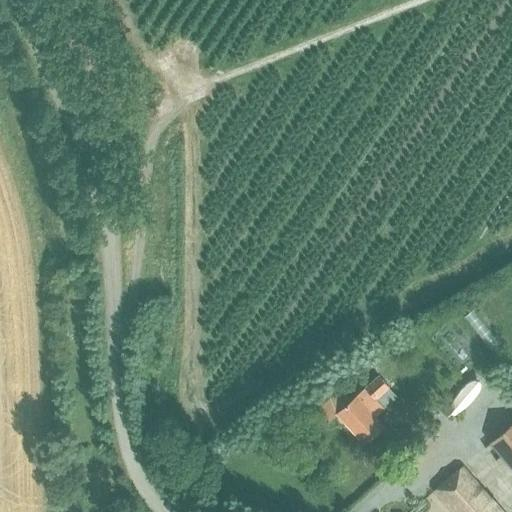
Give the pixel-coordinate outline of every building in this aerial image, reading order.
[(440,406),(452,418),(488,381),(475,369),(440,406)] [(365,387),(368,391),(376,400),(389,388),(381,379),(379,376),(365,387)] [(387,428),(360,397),(353,404),(340,389),(318,408),(331,423),(339,416),(366,446),(387,428)] [(511,429),(493,446),(511,466),(511,429)] [(500,511),(464,471),(437,495),(451,511),(500,511)] [(372,478),(356,495),(363,502),(379,485),(372,478)]
